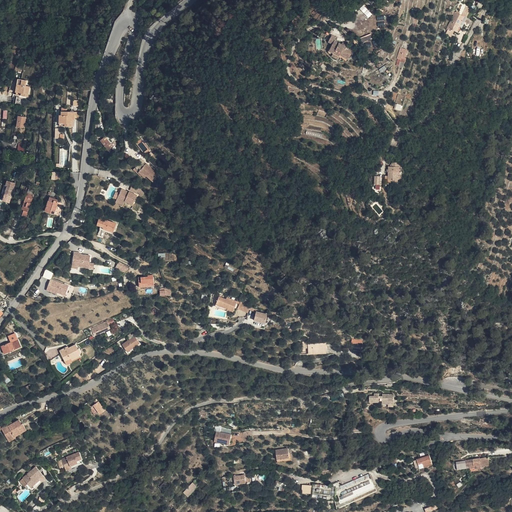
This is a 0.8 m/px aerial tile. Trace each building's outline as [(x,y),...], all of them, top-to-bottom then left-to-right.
[(359,8),(368,18),(372,14),(363,5),(359,8)] [(447,28),(459,34),(467,19),(466,18),(470,10),(465,8),(461,16),(456,12),(447,28)] [(333,44),(331,49),(342,54),(342,53),(350,57),(354,49),(345,45),(346,44),(335,39),(337,36),(332,33),(328,41),(333,44)] [(342,54),(331,49),(329,53),(340,58),(341,56),(348,60),(350,57),(342,53),(342,54)] [(401,61),(405,52),(401,50),(396,59),(401,61)] [(14,94),(28,93),(28,88),(24,87),(25,82),(16,80),(14,94)] [(395,103),(403,105),(405,96),(397,94),(395,103)] [(61,114),(61,125),(66,125),(66,128),(70,128),(71,123),(74,123),(76,123),(76,120),(76,114),(66,114),(66,112),(62,112),(62,114),(61,114)] [(15,131),(23,132),(25,119),(17,118),(15,131)] [(322,138),(323,133),(306,130),(305,135),(322,138)] [(109,149),(113,146),(106,136),(102,139),(109,149)] [(147,149),(143,141),(137,145),(142,152),(147,149)] [(18,143),(17,150),(25,151),(25,144),(18,143)] [(400,181),(401,161),(393,161),(394,166),(391,166),(391,176),(391,179),(395,179),(396,181),(400,181)] [(143,175),(153,183),(159,177),(146,165),(140,171),(136,168),(133,172),(140,178),(143,175)] [(7,187),(2,198),(1,203),(8,205),(15,185),(7,182),(5,186),(7,187)] [(24,216),(35,192),(29,188),(23,201),(26,203),(24,206),(22,206),(20,209),(22,210),(21,215),(24,216)] [(117,198),(124,203),(125,202),(132,206),(138,196),(123,188),(121,191),(117,198)] [(50,195),(48,199),(46,204),(47,205),(46,210),(54,213),(59,200),(55,199),(55,197),(50,195)] [(100,219),(97,226),(100,227),(104,229),(113,233),(116,226),(100,219)] [(73,251),(71,263),(77,264),(77,266),(87,268),(88,263),(90,255),(78,253),(77,252),(73,251)] [(116,270),(124,274),(127,272),(128,268),(119,263),(116,270)] [(42,277),(50,280),(53,273),(45,269),(42,277)] [(138,288),(153,287),(152,276),(137,278),(138,288)] [(47,291),(58,294),(59,291),(67,293),(70,285),(51,279),(47,291)] [(218,295),(216,302),(228,306),(228,307),(234,309),(236,300),(218,295)] [(238,305),(248,308),(250,303),(240,299),(238,305)] [(253,317),(265,319),(266,311),(255,309),(253,317)] [(107,336),(119,332),(115,318),(107,320),(110,330),(106,331),(107,336)] [(91,326),(93,330),(99,328),(99,331),(109,327),(106,320),(91,326)] [(118,344),(123,350),(128,346),(130,347),(136,344),(132,336),(118,344)] [(310,342),(309,350),(321,348),(327,347),(327,339),(310,339),(310,342)] [(6,353),(22,347),(19,340),(3,346),(6,353)] [(350,347),(360,349),(361,341),(350,343),(350,347)] [(73,361),(83,356),(82,352),(83,352),(82,347),(80,348),(78,345),(71,349),(70,347),(62,351),(69,365),(74,362),(73,361)] [(383,399),(389,399),(395,398),(393,388),(382,389),(382,391),(378,391),(378,389),(373,389),(373,392),(368,393),(369,400),(379,399),(378,395),(383,394),(383,399)] [(95,409),(98,411),(104,408),(97,399),(89,407),(92,411),(95,409)] [(0,431),(4,439),(11,436),(12,438),(24,432),(20,424),(19,425),(16,421),(10,425),(6,426),(5,425),(0,427),(0,431)] [(213,442),(228,445),(230,435),(215,432),(213,442)] [(275,450),(276,459),(289,458),(289,453),(288,449),(275,450)] [(63,460),(66,467),(70,465),(71,467),(79,463),(78,461),(83,458),(80,452),(63,460)] [(289,458),(276,459),(276,462),(292,461),(291,453),(289,453),(289,458)] [(419,470),(432,466),(428,457),(415,461),(419,470)] [(484,469),(484,467),(489,467),(488,459),(465,462),(466,467),(469,467),(469,469),(478,468),(478,469),(480,469),(480,470),(484,469)] [(43,476),(31,464),(20,475),(29,485),(28,485),(31,489),(43,476)] [(342,502),(375,489),(369,474),(340,486),(344,495),(340,496),(342,502)] [(234,484),(246,483),(246,480),(250,480),(250,476),(233,477),(234,484)] [(278,485),(291,487),(292,478),(280,476),(278,485)] [(185,493),(190,498),(197,490),(195,489),(197,487),(194,484),(185,493)] [(311,494),(311,485),(302,485),(301,493),(311,494)]
